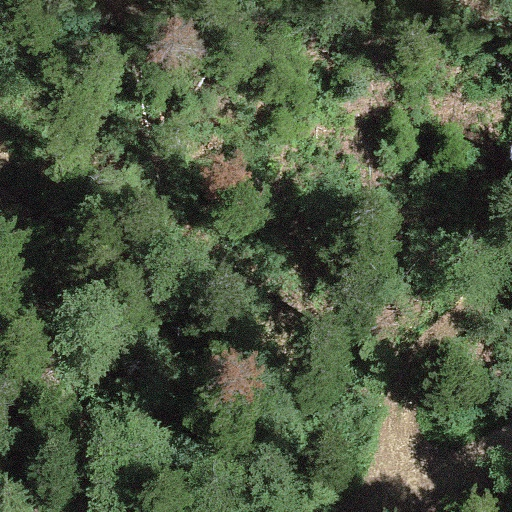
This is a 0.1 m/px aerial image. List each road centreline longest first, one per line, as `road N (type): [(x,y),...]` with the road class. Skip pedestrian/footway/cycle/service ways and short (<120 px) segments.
road 1 (track): [(395,504),(418,361),(511,282)]
road 2 (track): [(511,438),(381,511)]
